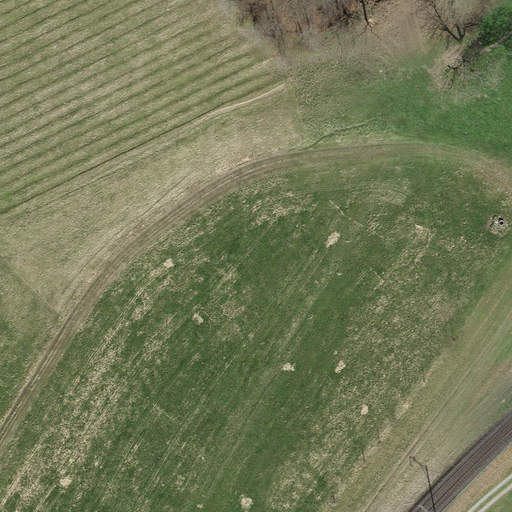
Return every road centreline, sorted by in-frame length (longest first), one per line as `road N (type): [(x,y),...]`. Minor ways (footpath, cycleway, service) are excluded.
road 1 (track): [(511,182),(440,148),(380,145),(271,159),(223,176),(102,273),(0,428)]
road 2 (track): [(362,511),(511,307)]
